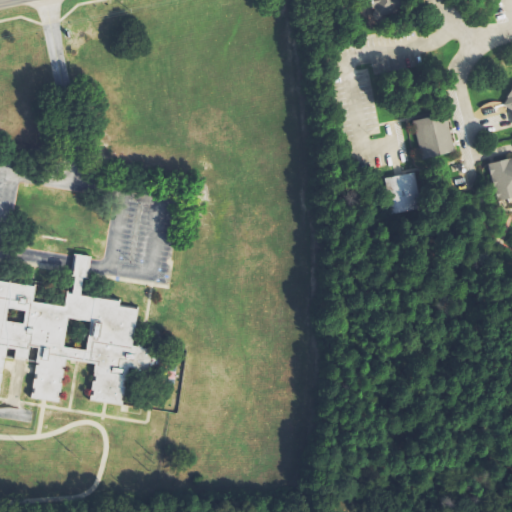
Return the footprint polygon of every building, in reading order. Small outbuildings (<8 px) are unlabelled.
[(370,0),(374,22),(384,21),(383,13),(403,10),(401,0),(370,0)] [(511,195),(494,200),(484,164),(511,156),(511,129),(507,109),(497,104),(511,79),(511,195)] [(447,114),(413,122),(423,160),(456,152),(447,114)] [(384,179),(391,215),(422,209),(415,173),(384,179)] [(68,263),(66,276),(70,276),(67,295),(61,294),(59,307),(26,302),(30,282),(0,277),(0,369),(2,358),(19,360),(21,344),(35,346),(27,396),(43,398),(55,400),(62,357),(76,359),(92,362),(86,397),(104,400),(134,405),(143,349),(125,345),(131,309),(113,306),(114,301),(74,295),(77,277),(78,278),(80,265),(82,257),(70,255),(68,263)]
